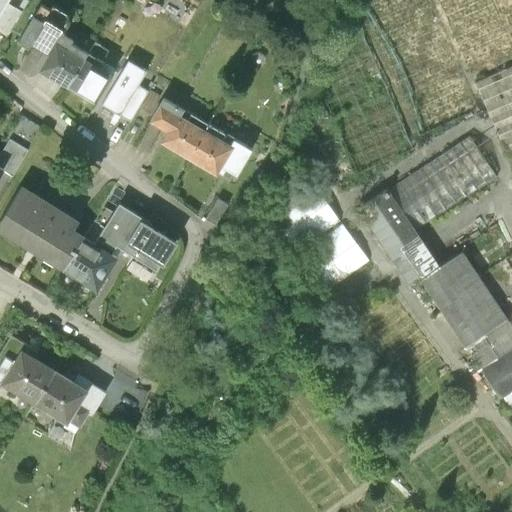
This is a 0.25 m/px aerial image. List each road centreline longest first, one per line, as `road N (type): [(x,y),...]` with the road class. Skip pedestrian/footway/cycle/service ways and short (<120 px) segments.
road 1 (residential): [(0,286),(134,367),(205,238),(0,74)]
road 2 (unknown): [(511,429),(375,238)]
